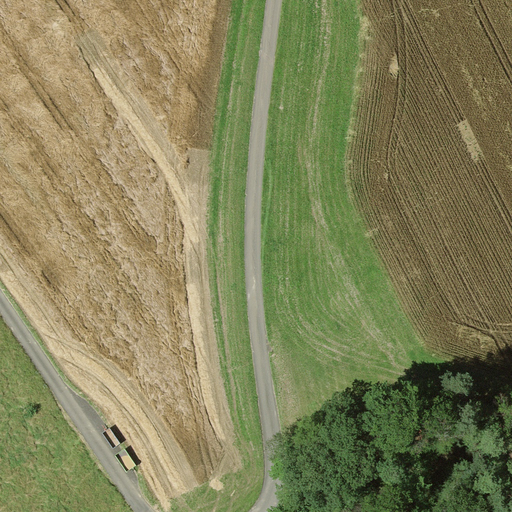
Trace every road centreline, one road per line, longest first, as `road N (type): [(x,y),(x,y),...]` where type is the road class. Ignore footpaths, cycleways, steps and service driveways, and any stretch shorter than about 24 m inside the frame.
road 1 (track): [(275,0),(257,146),(255,280),(273,449),(260,511)]
road 2 (track): [(153,511),(0,299)]
